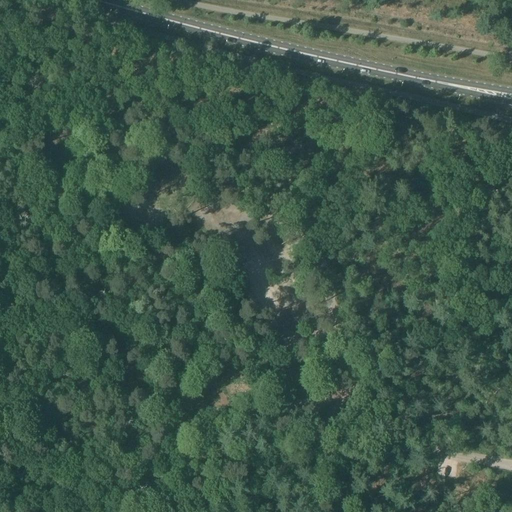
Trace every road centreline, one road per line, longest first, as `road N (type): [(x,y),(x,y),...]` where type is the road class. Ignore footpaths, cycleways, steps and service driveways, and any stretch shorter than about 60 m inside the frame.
road 1 (unknown): [(281,332),(183,408),(152,420),(62,511)]
road 2 (primary): [(343,62),(95,0)]
road 3 (unknown): [(511,425),(477,425),(407,401),(383,384),(363,317),(335,313)]
road 4 (primary): [(343,62),(511,101)]
road 5 (primary): [(511,91),(343,62)]
